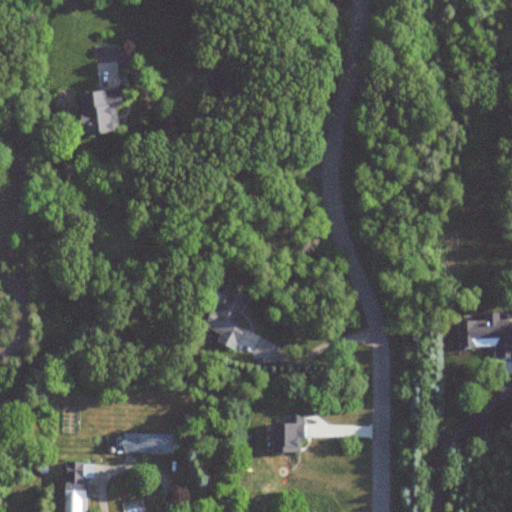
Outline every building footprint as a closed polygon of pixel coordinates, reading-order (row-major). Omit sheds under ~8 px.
[(83,137),(119,132),(116,108),(121,107),(119,90),(78,95),(83,137)] [(249,298),(225,286),(205,328),(220,335),(216,343),(233,351),(244,326),(237,323),(249,298)] [(471,323),(472,346),(494,346),(495,359),(511,358),(511,321),(498,322),(497,314),(485,314),(485,322),(471,323)] [(171,435),(121,435),(121,453),(171,453),(171,435)] [(85,511),(85,463),(64,463),(64,511),(85,511)]
